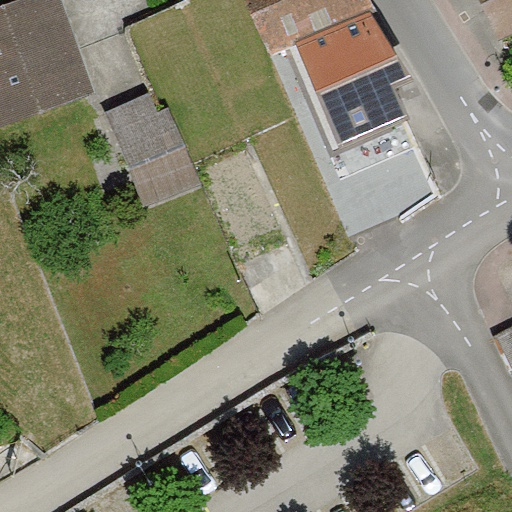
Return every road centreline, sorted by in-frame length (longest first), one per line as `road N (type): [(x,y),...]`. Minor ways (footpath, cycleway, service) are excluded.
road 1 (residential): [(432,251),(4,511)]
road 2 (residential): [(511,178),(402,0)]
road 3 (unclassified): [(511,423),(432,251)]
